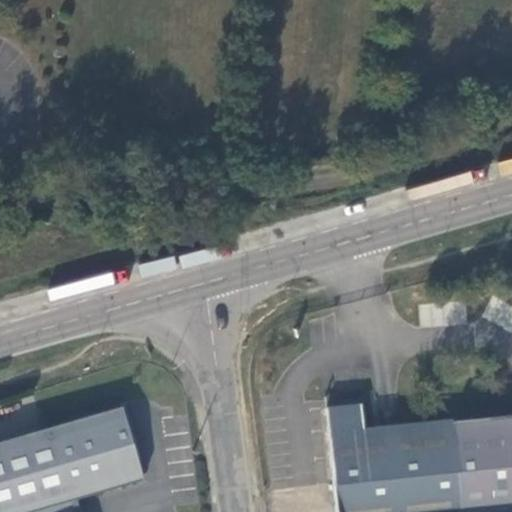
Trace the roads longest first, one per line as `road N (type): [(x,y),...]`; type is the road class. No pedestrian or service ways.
road 1 (secondary): [(204,283),(511,196)]
road 2 (unclassified): [(240,511),(204,283)]
road 3 (secondary): [(0,342),(204,283)]
